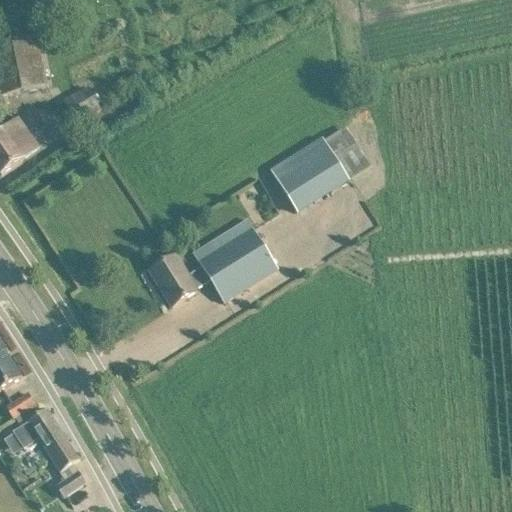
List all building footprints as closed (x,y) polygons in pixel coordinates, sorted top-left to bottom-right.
[(0,98),(46,89),(37,42),(0,49),(0,98)] [(100,112),(88,90),(64,103),(76,125),(100,112)] [(0,174),(1,177),(24,160),(39,149),(19,121),(3,131),(0,133),(0,174)] [(324,143),(349,182),(366,172),(341,132),(324,143)] [(224,306),(278,272),(253,231),(199,265),(202,270),(188,278),(176,258),(150,274),(172,309),(198,293),(197,292),(210,283),(224,306)] [(7,352),(0,341),(0,393),(22,380),(5,353),(7,352)] [(34,408),(35,407),(28,396),(7,410),(14,421),(15,420),(34,408)] [(47,412),(40,417),(34,408),(15,420),(22,430),(14,435),(24,451),(26,450),(31,451),(37,448),(37,443),(39,441),(66,483),(57,489),(64,499),(85,486),(78,475),(77,475),(72,468),(80,462),(47,412)]
